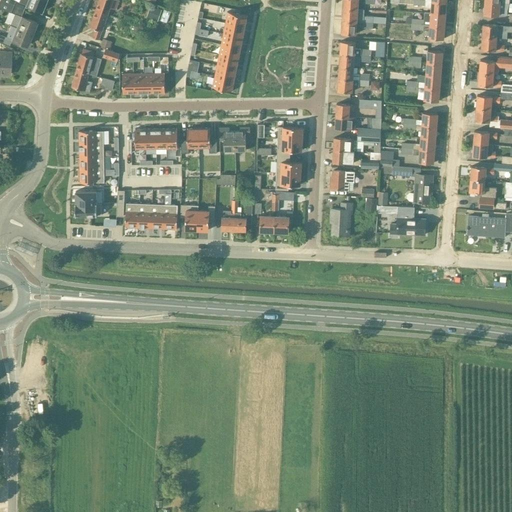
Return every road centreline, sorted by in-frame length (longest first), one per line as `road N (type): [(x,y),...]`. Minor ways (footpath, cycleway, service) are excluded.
road 1 (primary): [(511,336),(84,299)]
road 2 (residential): [(310,254),(54,243),(0,214)]
road 3 (residential): [(45,99),(103,107),(319,104)]
road 4 (residential): [(442,259),(465,0)]
road 5 (residential): [(310,254),(319,104)]
road 6 (residential): [(442,259),(310,254)]
road 7 (unclassified): [(10,511),(8,383)]
road 8 (tertiary): [(0,212),(34,178),(45,99)]
